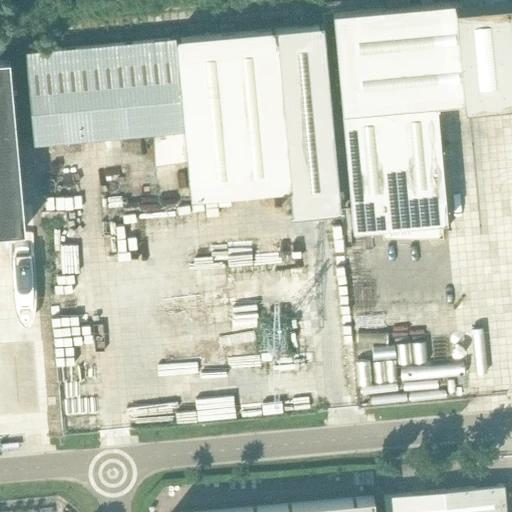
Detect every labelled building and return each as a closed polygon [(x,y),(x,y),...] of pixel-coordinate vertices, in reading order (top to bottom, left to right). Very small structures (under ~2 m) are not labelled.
[(282,0),(282,14),(305,15),(305,0),(282,0)] [(511,49),(507,0),(447,0),(333,10),(353,229),(381,227),(382,235),(443,235),(442,221),(447,221),(436,102),(511,94),(511,49)] [(340,208),(323,23),(173,36),(26,50),(34,142),(154,131),(154,139),(159,148),(169,156),(178,159),(186,158),(190,197),(289,189),(292,212),(340,208)] [(8,57),(0,58),(0,231),(24,229),(8,57)] [(504,483),(384,494),(385,511),(506,511),(505,503),(504,483)] [(374,511),(373,495),(189,511),(374,511)]
